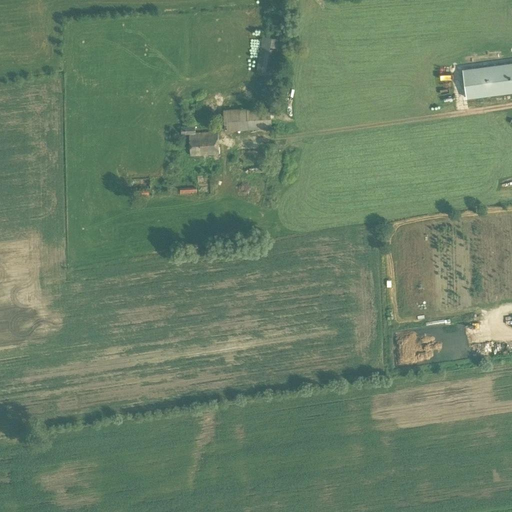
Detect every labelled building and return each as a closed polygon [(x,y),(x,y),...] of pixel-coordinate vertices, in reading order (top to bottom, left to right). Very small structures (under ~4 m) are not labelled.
[(263,36),(256,74),(274,77),(281,40),(263,36)] [(511,91),(511,62),(463,69),(467,98),(511,91)] [(253,108),(224,109),(225,129),(254,128),(253,108)] [(272,110),(254,112),(257,130),(274,128),(272,110)] [(194,125),(181,126),(182,134),(189,134),(190,156),(218,154),(217,132),(194,132),(194,125)] [(264,149),(234,150),(235,172),(265,171),(264,149)] [(150,179),(133,180),(133,190),(150,189),(150,179)]
